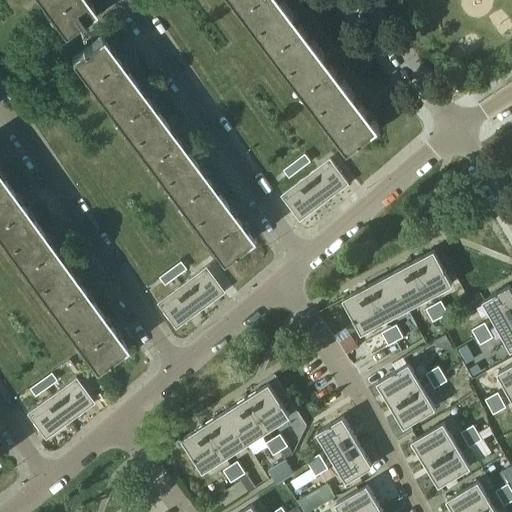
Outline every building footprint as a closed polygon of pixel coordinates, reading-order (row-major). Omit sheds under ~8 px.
[(89,0),(41,0),(63,30),(78,19),(83,26),(87,23),(82,16),(95,7),(89,0)] [(237,0),(259,29),(290,6),(285,0),(237,0)] [(320,46),(290,6),(259,29),(290,69),(320,46)] [(71,57),(101,98),(132,75),(102,34),(71,57)] [(290,69),(320,109),(350,86),(320,46),(290,69)] [(101,98),(132,138),(162,115),(132,75),(101,98)] [(380,126),(350,86),(320,109),(350,149),(380,126)] [(132,138),(162,178),(193,155),(162,115),(132,138)] [(306,153),(295,161),(301,169),(312,160),(306,153)] [(162,178),(192,219),(223,196),(193,155),(162,178)] [(330,158),(307,176),(309,179),(325,200),(325,201),(349,183),(330,158)] [(295,161),(284,169),(290,177),(301,169),(295,161)] [(0,188),(8,182),(0,170),(0,188)] [(307,176),(283,194),(301,218),(325,201),(325,200),(309,179),(307,176)] [(38,223),(8,182),(0,188),(0,236),(7,246),(38,223)] [(253,236),(223,196),(192,219),(222,259),(253,236)] [(7,246),(36,286),(67,263),(38,223),(7,246)] [(433,249),(411,261),(412,262),(426,289),(448,277),(434,250),(433,249)] [(180,260),(169,268),(175,276),(186,268),(180,260)] [(411,261),(389,272),(390,273),(404,300),(426,289),(412,262),(411,261)] [(97,304),(67,263),(36,286),(66,327),(97,304)] [(205,266),(181,284),(183,287),(199,309),(223,292),(223,291),(212,275),(208,270),(205,266)] [(169,268),(159,276),(164,284),(175,276),(169,268)] [(389,272),(366,285),(367,286),(381,313),(404,300),(390,273),(389,272)] [(181,284),(157,302),(175,327),(175,326),(199,309),(183,287),(181,284)] [(366,285),(344,296),(345,297),(360,325),(381,313),(367,286),(366,285)] [(495,293),(484,299),(498,324),(511,316),(511,288),(510,285),(498,292),(497,291),(494,293),(495,293)] [(442,300),(434,304),(441,317),(449,313),(442,300)] [(97,304),(66,327),(96,368),(127,345),(97,304)] [(434,304),(427,308),(434,321),(441,317),(434,304)] [(511,316),(498,324),(511,349),(511,348),(511,316)] [(479,325),(473,328),(477,336),(483,333),(490,329),(485,321),(479,325)] [(397,323),(390,328),(397,340),(404,336),(397,323)] [(390,328),(382,332),(389,344),(397,340),(390,328)] [(483,333),(477,336),(481,343),(487,340),(494,336),(490,329),(483,333)] [(351,336),(341,342),(348,352),(358,346),(351,336)] [(382,379),(379,381),(392,403),(423,385),(410,363),(407,364),(397,370),(397,369),(394,371),(394,372),(382,379)] [(511,364),(504,369),(499,371),(511,394),(511,393),(511,364)] [(439,365),(427,372),(431,380),(444,372),(439,365)] [(40,379),(46,387),(57,379),(51,372),(40,379)] [(444,372),(431,380),(435,387),(448,380),(444,372)] [(51,395),(69,419),(94,402),(75,377),(51,395)] [(40,379),(29,387),(35,395),(46,387),(40,379)] [(249,396),(248,397),(269,429),(290,415),(287,409),(283,404),(284,403),(282,400),(281,401),(270,383),(249,396)] [(423,385),(392,403),(405,425),(436,407),(423,385)] [(499,391),(486,398),(490,406),(503,399),(499,391)] [(51,395),(27,412),(45,437),(69,419),(51,395)] [(228,409),(227,410),(247,442),(269,429),(248,397),(228,409)] [(503,399),(490,406),(494,413),(507,406),(503,399)] [(207,423),(205,424),(226,456),(247,442),(227,410),(207,423)] [(329,425),(318,431),(333,455),(358,440),(343,416),(332,423),(331,422),(328,424),(329,425)] [(444,421),(414,440),(427,462),(457,444),(444,421)] [(185,437),(184,438),(195,455),(194,456),(196,459),(197,458),(204,470),(226,456),(205,424),(185,437)] [(474,424),(461,431),(466,439),(479,431),(474,424)] [(479,431),(466,439),(470,446),(477,441),(483,438),(479,431)] [(281,433),(274,437),(282,450),(289,445),(281,433)] [(274,437),(266,442),(274,454),(282,450),(274,437)] [(358,440),(333,455),(347,480),(373,465),(358,440)] [(457,444),(427,462),(440,484),(471,466),(457,444)] [(314,457),(307,461),(312,468),(318,464),(325,460),(320,453),(314,457)] [(286,458),(284,459),(276,464),(269,468),(274,475),(278,482),(285,478),(294,472),(295,471),(286,458)] [(238,460),(231,464),(239,477),(246,472),(238,460)] [(318,464),(312,468),(316,475),(323,472),(329,468),(325,460),(318,464)] [(231,464),(224,469),(232,481),(239,477),(231,464)] [(248,490),(241,479),(219,494),(226,505),(248,490)] [(450,497),(448,498),(456,511),(475,511),(492,502),(479,480),(475,482),(450,497)] [(511,487),(509,482),(496,490),(500,497),(511,490),(511,487)] [(300,505),(304,511),(308,511),(335,496),(327,483),(298,501),(300,505)] [(344,498),(337,502),(342,511),(370,511),(381,506),(368,484),(344,498)] [(511,490),(500,497),(505,505),(511,501),(511,500),(511,490)] [(497,511),(492,502),(475,511),(497,511)]
